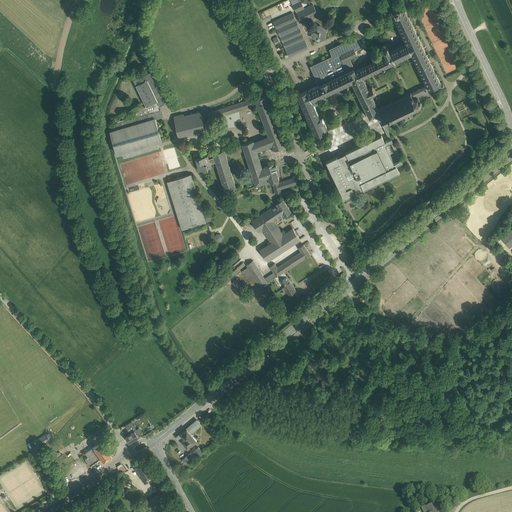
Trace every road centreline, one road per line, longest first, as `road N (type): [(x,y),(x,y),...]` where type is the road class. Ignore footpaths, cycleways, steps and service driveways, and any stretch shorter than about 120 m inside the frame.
road 1 (secondary): [(153,440),(511,148)]
road 2 (unclassified): [(125,454),(100,408),(0,296)]
road 3 (unclassified): [(456,0),(511,131)]
